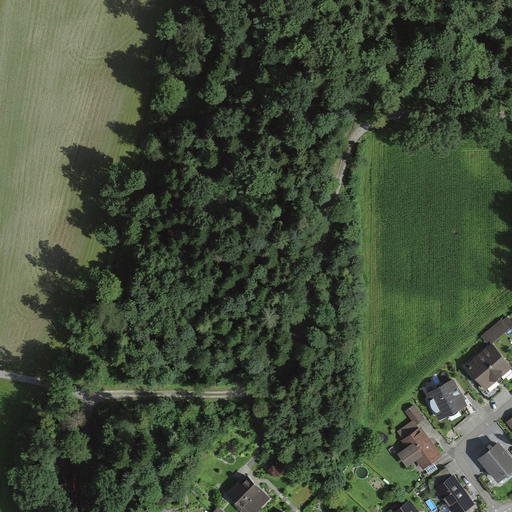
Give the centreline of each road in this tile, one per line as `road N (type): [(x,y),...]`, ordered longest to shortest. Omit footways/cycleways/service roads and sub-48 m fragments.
road 1 (track): [(511,112),(400,111),(359,129),(326,205),(294,342),(271,376),(238,394),(94,396),(90,511)]
road 2 (residential): [(496,511),(458,460),(460,445),(511,402)]
